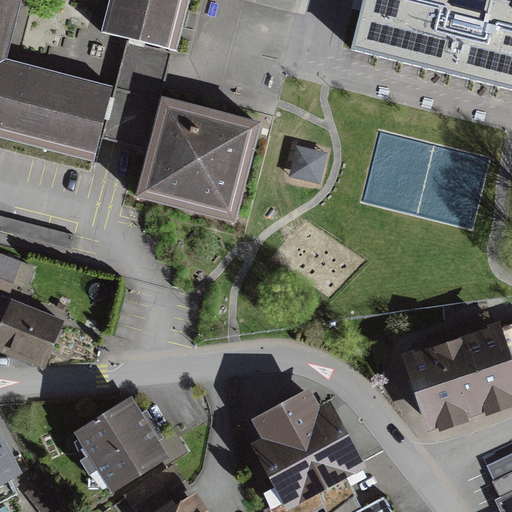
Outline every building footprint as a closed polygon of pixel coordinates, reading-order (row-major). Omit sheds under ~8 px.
[(6,60),(21,0),(109,0),(101,33),(174,51),(187,0),(0,0),(0,136),(94,161),(112,88),(6,60)] [(511,0),(366,0),(355,45),(511,84),(511,0)] [(132,75),(138,45),(126,42),(120,72),(132,75)] [(137,197),(234,222),(259,126),(163,100),(137,197)] [(290,172),(324,178),(329,144),(296,139),(290,172)] [(75,235),(0,215),(0,231),(71,250),(75,235)] [(0,289),(2,285),(8,288),(18,262),(0,254),(0,289)] [(12,300),(10,306),(1,302),(0,303),(0,344),(42,361),(58,319),(12,300)] [(431,424),(511,396),(511,379),(511,375),(511,374),(511,325),(475,338),(469,320),(457,324),(458,327),(426,338),(431,352),(410,359),(431,424)] [(266,473),(283,504),(285,503),(362,461),(346,430),(339,434),(327,412),(316,418),(304,396),(260,420),(272,442),(261,448),(273,470),(266,473)] [(82,433),(95,453),(82,461),(89,474),(103,465),(115,485),(161,457),(128,405),(82,433)] [(0,502),(18,494),(7,473),(12,470),(0,447),(0,502)] [(156,477),(135,491),(149,511),(187,487),(180,476),(163,487),(156,477)] [(511,511),(511,477),(494,486),(506,511),(511,511)] [(39,484),(29,492),(44,511),(52,511),(57,508),(39,484)] [(304,494),(285,503),(283,504),(266,511),(301,511),(321,503),(319,492),(304,494)] [(392,511),(384,496),(356,511),(350,502),(336,511),(392,511)] [(199,511),(193,502),(177,511),(199,511)]
